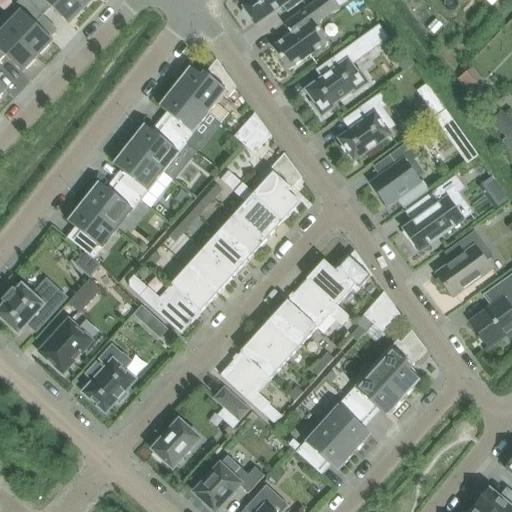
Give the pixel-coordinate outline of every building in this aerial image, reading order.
[(26,0),(20,0),(0,21),(38,58),(53,42),(35,25),(44,17),(26,0)] [(26,0),(44,17),(52,8),(70,25),(85,9),(74,0),(26,0)] [(74,0),(85,9),(93,0),(74,0)] [(288,13),(301,3),(303,1),(302,0),(243,0),(240,2),(244,8),(242,13),(248,20),(252,19),(257,25),(283,6),(288,13)] [(292,35),(273,48),(289,71),(328,43),(316,25),(340,8),(334,0),(319,0),(285,25),(292,35)] [(0,62),(6,56),(23,73),(38,58),(0,21),(0,22),(3,25),(0,28),(0,62)] [(390,39),(381,26),(380,25),(331,60),(337,68),(307,90),(315,102),(313,103),(322,116),(336,106),(335,104),(352,91),(354,93),(367,83),(359,71),(357,72),(352,66),(390,39)] [(228,100),(237,88),(217,61),(203,78),(194,70),(189,76),(187,74),(188,74),(187,73),(175,87),(210,115),(225,96),(228,100)] [(488,85),(473,67),(458,80),(473,98),(488,85)] [(187,144),(210,115),(175,87),(164,102),(165,103),(165,102),(167,104),(163,109),(172,117),(165,125),(161,122),(160,122),(187,144)] [(383,110),(392,103),(383,92),(359,109),(367,120),(339,140),(343,146),(340,148),(347,157),(350,155),(355,161),(391,135),(388,131),(395,126),(383,110)] [(446,110),(437,97),(427,105),(436,118),(446,110)] [(479,156),(458,127),(446,110),(436,118),(448,134),(469,163),(479,156)] [(491,123),(506,137),(511,130),(511,123),(501,113),(491,123)] [(235,137),(244,146),(264,126),(255,114),(254,115),(235,137)] [(164,172),(187,144),(160,122),(160,123),(164,127),(157,135),(148,128),(143,133),(142,132),(142,131),(141,130),(129,145),(164,172)] [(264,126),(244,146),(254,154),(270,137),(271,138),(272,137),(264,126)] [(8,150),(22,154),(26,142),(11,138),(8,150)] [(415,161),(422,156),(411,141),(390,156),(397,166),(371,184),(387,205),(385,207),(386,208),(422,182),(421,181),(419,182),(417,179),(425,174),(415,161)] [(114,180),(141,201),(164,172),(129,145),(118,160),(119,161),(119,160),(121,161),(117,167),(126,174),(120,183),(115,179),(114,180)] [(270,178),(255,195),(284,222),(296,208),(295,207),(295,208),(293,206),(298,201),(289,193),(302,178),(285,154),(266,175),(270,178)] [(247,203),(235,217),(264,244),(284,222),(255,195),(243,184),(229,171),(221,180),(235,193),(247,203)] [(426,214),(404,230),(411,239),(409,241),(416,251),(418,249),(420,252),(461,223),(448,205),(455,200),(453,196),(464,189),(456,178),(419,204),(426,214)] [(95,188),(84,203),(118,230),(141,201),(114,180),(114,181),(118,185),(112,193),(102,186),(98,191),(96,189),(95,188)] [(208,194),(214,200),(223,191),(217,185),(208,194)] [(500,187),(489,195),(498,207),(509,199),(500,187)] [(199,216),(206,209),(214,200),(208,194),(193,211),(199,216)] [(68,238),(87,254),(77,265),(91,277),(101,266),(94,260),(118,230),(84,203),(72,217),(73,218),(74,217),(75,219),(71,224),(81,232),(74,241),(69,237),(68,238)] [(178,228),(184,233),(199,216),(193,211),(178,228)] [(511,214),(511,213),(497,223),(511,244),(511,214)] [(235,217),(219,234),(248,261),(264,244),(235,217)] [(176,241),(184,233),(178,228),(170,236),(176,241)] [(486,261),(492,257),(475,233),(446,254),(452,264),(436,275),(440,279),(437,281),(443,291),(446,289),(453,298),(492,270),(486,261)] [(219,234),(203,251),(233,278),(248,261),(219,234)] [(188,268),(218,295),(233,278),(203,251),(188,268)] [(308,280),(349,318),(350,317),(338,307),(353,290),(357,293),(372,276),(355,252),(336,272),(327,264),(323,269),(321,268),(321,267),(320,266),(308,280)] [(153,267),(161,258),(155,253),(147,262),(153,267)] [(188,268),(173,285),(202,312),(218,295),(188,268)] [(511,275),(483,296),(492,308),(471,323),(489,348),(507,335),(508,338),(511,334),(511,275)] [(130,287),(182,334),(202,312),(173,285),(160,299),(135,276),(130,281),(130,287)] [(68,304),(80,315),(102,291),(90,280),(68,304)] [(341,326),(349,318),(308,280),(287,303),(317,329),(330,315),(341,326)] [(0,311),(0,317),(10,327),(13,324),(21,332),(39,311),(48,319),(66,299),(47,282),(34,297),(23,287),(16,294),(14,291),(5,301),(7,304),(0,311)] [(373,325),(393,305),(384,293),(383,294),(364,316),(373,325)] [(302,346),(317,329),(287,303),(272,319),(302,346)] [(400,317),(401,316),(393,305),(373,325),(383,333),(399,316),(400,317)] [(142,306),(134,315),(148,328),(155,320),(168,331),(168,330),(142,306)] [(286,363),(302,346),(272,319),(257,336),(286,363)] [(69,321),(40,353),(63,375),(93,342),(69,321)] [(360,328),(352,336),(358,342),(366,333),(360,328)] [(398,341),(371,370),(404,400),(417,386),(421,381),(418,379),(409,370),(426,351),(412,331),(401,343),(398,341)] [(271,380),(286,363),(257,336),(241,353),(271,380)] [(112,345),(99,360),(107,368),(84,393),(106,413),(117,402),(119,404),(127,395),(125,393),(136,381),(124,370),(131,362),(112,345)] [(241,353),(221,376),(275,424),(283,416),(259,394),(271,380),(241,353)] [(320,363),(326,368),(334,359),(328,354),(320,363)] [(318,377),(326,368),(320,363),(312,371),(318,377)] [(347,397),(367,416),(368,415),(376,407),(385,415),(387,418),(391,413),(404,400),(371,370),(347,397)] [(337,377),(331,372),(325,378),(331,383),(337,377)] [(297,387),(289,396),(295,402),(303,393),(297,387)] [(248,411),(225,389),(215,400),(239,421),(248,411)] [(322,424),(355,454),(367,440),(371,436),(369,433),(360,425),(367,417),(367,416),(347,397),(322,424)] [(200,440),(180,421),(153,451),(155,453),(153,456),(160,463),(163,460),(173,470),(200,440)] [(355,454),(322,424),(302,447),(294,440),(289,445),(297,453),(317,471),(319,470),(326,462),(335,470),(338,473),(342,468),(355,454)] [(232,477),(221,466),(195,494),(205,503),(203,504),(211,511),(213,510),(214,511),(215,511),(240,486),(249,494),(265,476),(256,468),(249,476),(241,468),(232,477)] [(271,511),(282,500),(267,486),(245,510),(247,511),(271,511)] [(511,511),(511,493),(505,502),(490,490),(476,507),(481,511),(511,511)]
